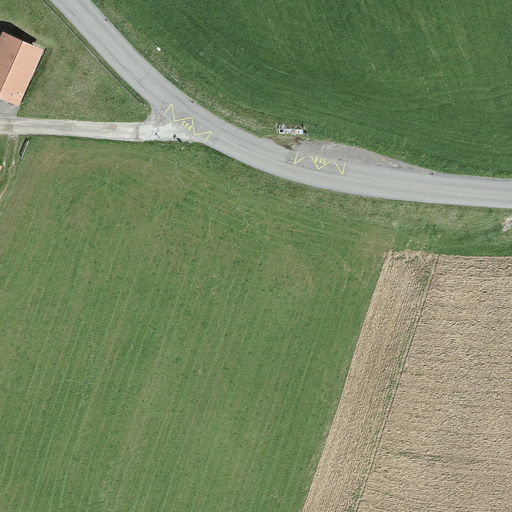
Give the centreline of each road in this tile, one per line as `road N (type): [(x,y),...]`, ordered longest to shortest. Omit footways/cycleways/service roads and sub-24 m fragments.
road 1 (unclassified): [(511,195),(338,176),(229,141),(185,116),(64,0)]
road 2 (track): [(0,126),(150,132),(185,116)]
